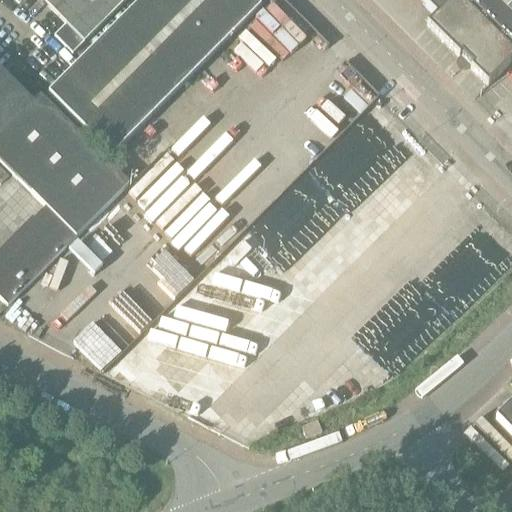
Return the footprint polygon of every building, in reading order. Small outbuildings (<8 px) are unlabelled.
[(37,0),(64,26),(52,38),(70,56),(82,45),(126,0),(37,0)] [(251,0),(141,0),(48,94),(111,157),(260,8),(251,0)] [(511,0),(416,0),(434,18),(426,27),(458,59),(460,57),(471,68),(469,70),(487,88),(511,62),(511,0)] [(0,164),(44,209),(0,252),(0,302),(6,308),(128,186),(39,98),(32,105),(0,72),(0,164)] [(511,403),(494,421),(511,438),(511,403)] [(316,423),(301,429),(305,440),(321,434),(316,423)]
